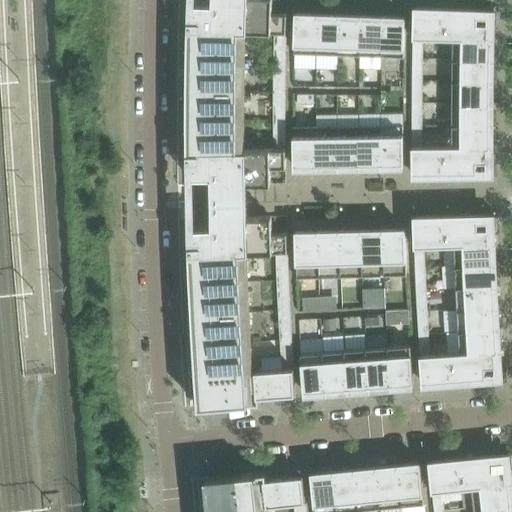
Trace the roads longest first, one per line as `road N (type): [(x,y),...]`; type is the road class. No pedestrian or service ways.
road 1 (residential): [(165,444),(151,178),(153,0)]
road 2 (residential): [(165,444),(511,414)]
